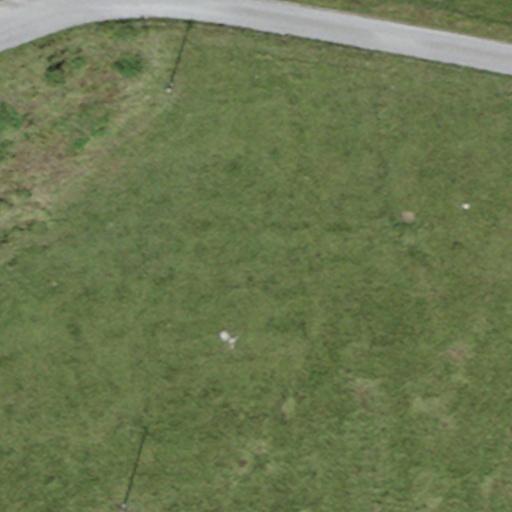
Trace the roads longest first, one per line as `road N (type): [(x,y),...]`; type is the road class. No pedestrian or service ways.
road 1 (track): [(161,0),(511,58)]
road 2 (track): [(0,20),(35,8),(135,0)]
